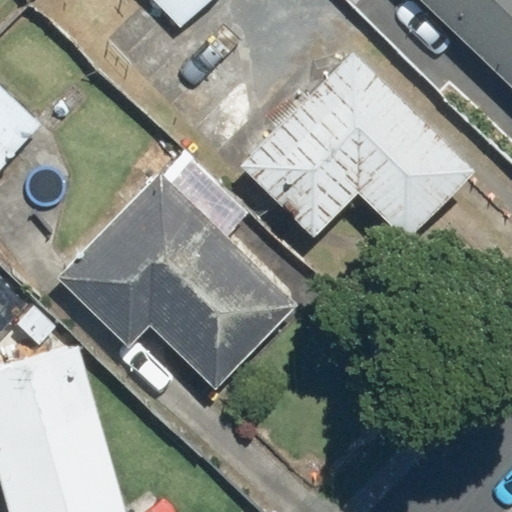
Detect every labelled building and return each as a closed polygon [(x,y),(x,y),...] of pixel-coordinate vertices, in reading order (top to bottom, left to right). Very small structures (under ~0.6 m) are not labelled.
[(150,0),(175,23),(196,0),(150,0)] [(511,0),(410,0),(511,98),(511,0)] [(457,165),(337,48),(225,161),(297,232),(341,188),(388,235),(457,165)] [(0,152),(30,122),(0,93),(0,152)] [(285,300),(148,170),(47,275),(117,343),(137,322),(203,385),(285,300)] [(111,511),(65,344),(0,361),(0,511),(111,511)]
